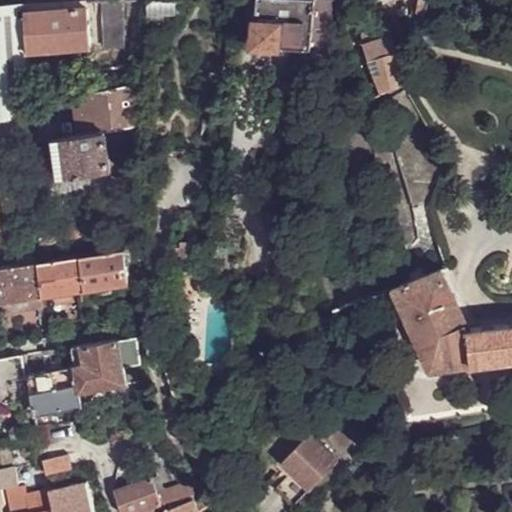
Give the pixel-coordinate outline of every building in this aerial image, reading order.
[(124,46),(121,0),(101,0),(104,47),(124,46)] [(177,0),(145,0),(145,16),(177,17),(177,0)] [(257,0),(253,46),(305,51),(303,68),(305,68),(305,79),(317,80),(327,72),(328,53),(329,53),(331,11),(330,1),(318,0),(257,0)] [(10,99),(34,96),(29,51),(91,47),(88,1),(0,6),(0,117),(12,115),(10,99)] [(399,55),(397,49),(393,35),(365,44),(380,93),(397,84),(399,55)] [(144,97),(144,83),(72,92),(77,135),(105,131),(139,126),(139,111),(144,97)] [(442,149),(405,88),(386,98),(423,160),(442,149)] [(34,96),(10,99),(12,115),(35,111),(34,96)] [(110,169),(105,131),(77,135),(53,138),(59,176),(110,169)] [(59,176),(53,138),(36,141),(44,201),(61,198),(59,176)] [(413,245),(419,237),(414,207),(412,207),(390,146),(383,151),(413,245)] [(59,176),(61,198),(113,190),(110,169),(59,176)] [(21,264),(37,261),(34,240),(17,242),(21,264)] [(10,243),(12,265),(21,264),(17,242),(10,243)] [(80,255),(86,288),(129,282),(123,249),(80,255)] [(75,290),(86,288),(80,255),(37,261),(43,295),(56,293),(75,290)] [(3,300),(43,295),(37,261),(21,264),(12,265),(0,266),(0,293),(1,301),(3,300)] [(511,322),(467,328),(441,268),(396,286),(433,368),(511,357),(511,322)] [(77,305),(75,290),(56,293),(58,307),(77,305)] [(40,307),(45,306),(43,295),(3,300),(4,312),(40,307)] [(44,334),(50,333),(45,306),(40,307),(44,334)] [(83,390),(146,380),(138,335),(140,323),(124,326),(126,337),(120,338),(74,346),(78,365),(30,374),(34,400),(37,410),(84,402),(83,390)] [(0,406),(34,400),(30,374),(26,354),(0,358),(0,406)] [(293,503),(339,457),(311,429),(282,459),(293,470),(277,486),(293,503)] [(45,458),(48,474),(74,468),(70,452),(45,458)] [(0,511),(0,505),(9,503),(5,485),(20,481),(17,465),(0,468),(0,511)] [(121,511),(142,511),(144,511),(156,507),(164,505),(162,500),(154,474),(115,487),(121,511)] [(96,511),(89,481),(52,490),(52,491),(57,511),(96,511)] [(162,500),(164,505),(203,491),(197,484),(166,495),(166,498),(162,500)] [(57,511),(52,491),(40,494),(43,511),(40,511),(57,511)] [(199,511),(194,499),(161,511),(199,511)]
